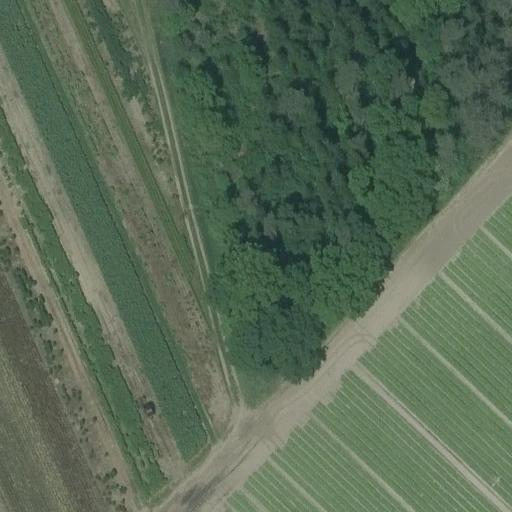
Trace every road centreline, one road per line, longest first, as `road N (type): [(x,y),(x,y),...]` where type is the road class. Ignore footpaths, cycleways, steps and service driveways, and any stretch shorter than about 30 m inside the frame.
road 1 (track): [(170,511),(406,247)]
road 2 (track): [(420,0),(406,247)]
road 3 (track): [(406,247),(511,134)]
